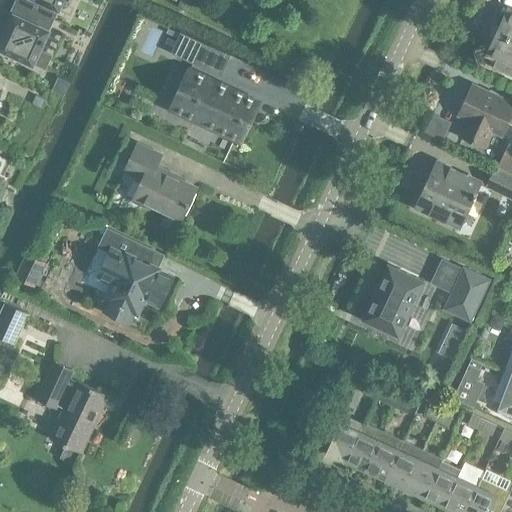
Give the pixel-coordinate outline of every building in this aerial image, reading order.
[(58,9),(62,0),(29,0),(26,7),(41,14),(46,4),(58,9)] [(53,20),(41,14),(26,7),(21,18),(14,14),(0,43),(0,48),(32,64),(43,42),(44,43),(46,39),(44,38),(53,20)] [(511,10),(508,9),(487,54),(498,59),(493,68),(508,75),(511,66),(511,10)] [(180,34),(171,52),(220,75),(228,58),(229,55),(180,33),(180,34)] [(257,103),(189,71),(172,107),(197,119),(215,127),(240,139),(257,103)] [(58,77),(52,89),(64,95),(70,82),(58,77)] [(510,138),(511,134),(511,103),(472,85),(465,100),(462,101),(459,107),(460,110),(459,114),(468,118),(460,135),(484,146),(491,129),(510,138)] [(511,140),(510,140),(497,167),(511,174),(511,140)] [(181,219),(195,188),(169,175),(170,172),(156,165),(161,154),(138,144),(126,170),(136,175),(134,179),(142,183),(134,200),(149,207),(150,204),(181,219)] [(475,192),(480,182),(480,181),(437,161),(416,206),(459,227),(472,198),(474,199),(477,193),(475,192)] [(511,177),(494,169),(486,185),(511,196),(511,177)] [(155,250),(107,228),(99,246),(111,252),(109,257),(108,256),(102,268),(103,269),(100,275),(115,282),(107,297),(108,298),(119,303),(118,304),(124,307),(125,306),(136,311),(137,311),(144,296),(159,303),(162,296),(163,297),(168,285),(167,284),(171,278),(156,271),(157,269),(148,265),(155,250)] [(41,262),(26,255),(16,277),(31,284),(41,262)] [(389,264),(379,284),(372,298),(372,299),(363,318),(398,335),(424,280),(389,264)] [(463,267),(444,309),(470,321),(490,279),(463,267)] [(5,303),(0,313),(0,337),(14,344),(28,314),(5,303)] [(493,314),(489,325),(500,329),(504,318),(493,314)] [(460,341),(466,326),(455,321),(449,336),(460,341)] [(472,358),(453,398),(472,406),(483,383),(475,380),(483,363),(472,358)] [(65,408),(51,438),(80,452),(107,394),(78,380),(78,382),(69,378),(73,369),(56,361),(38,399),(55,406),(56,405),(65,408)] [(511,372),(506,370),(500,386),(495,400),(502,403),(499,412),(500,414),(503,416),(508,418),(511,419),(511,372)] [(375,398),(380,388),(368,382),(363,392),(375,398)] [(395,407),(399,397),(380,388),(375,398),(395,407)] [(411,403),(399,397),(395,407),(407,413),(411,403)] [(436,420),(441,410),(429,404),(424,414),(436,420)] [(448,426),(453,416),(441,410),(436,420),(448,426)] [(325,451),(346,461),(363,424),(343,414),(325,451)] [(479,429),(484,419),(472,414),(467,424),(479,429)] [(492,435),(496,425),(484,419),(479,429),(492,435)] [(365,470),(384,431),(364,422),(363,424),(346,461),(365,470)] [(511,432),(504,428),(499,438),(511,444),(511,432)] [(385,479),(403,440),(384,431),(365,470),(385,479)] [(405,488),(423,449),(403,440),(385,479),(405,488)] [(424,497),(442,460),(442,458),(423,449),(405,488),(424,497)] [(444,507),(458,476),(461,469),(442,460),(424,497),(444,507)] [(511,491),(510,491),(506,489),(510,479),(486,468),(482,477),(481,477),(477,485),(477,486),(465,511),(489,511),(491,509),(496,511),(499,511),(500,511),(509,492),(511,492),(511,491)] [(465,511),(477,486),(477,485),(458,476),(444,507),(455,511),(465,511)]
